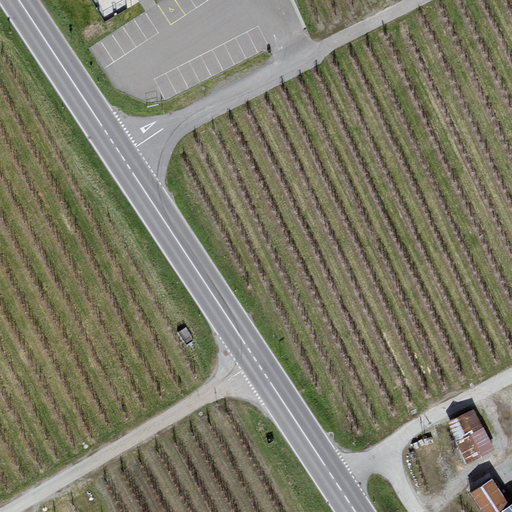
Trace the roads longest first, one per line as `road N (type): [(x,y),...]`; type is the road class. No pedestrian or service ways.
road 1 (unclassified): [(415,0),(116,151)]
road 2 (unclassified): [(8,511),(256,369)]
road 3 (tertiary): [(116,151),(256,369)]
road 4 (unclassified): [(511,380),(333,479)]
road 5 (tertiary): [(15,0),(116,151)]
road 6 (tertiary): [(256,369),(333,479)]
